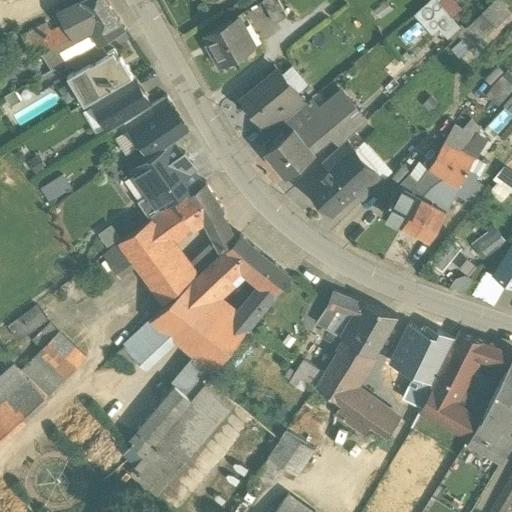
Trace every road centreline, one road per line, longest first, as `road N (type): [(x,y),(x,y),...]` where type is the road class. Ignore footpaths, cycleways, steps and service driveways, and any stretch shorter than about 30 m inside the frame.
road 1 (residential): [(511,334),(372,289),(285,229),(221,143),(140,0)]
road 2 (track): [(0,469),(90,375)]
